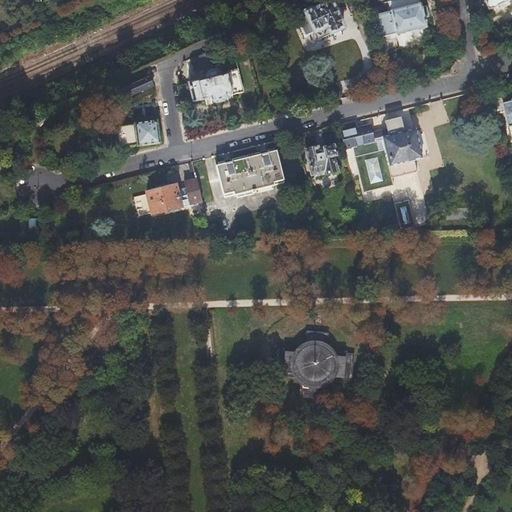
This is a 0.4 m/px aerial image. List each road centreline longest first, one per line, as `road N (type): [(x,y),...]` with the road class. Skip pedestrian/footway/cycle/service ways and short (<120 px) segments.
road 1 (motorway): [(511,394),(0,348)]
road 2 (track): [(511,295),(0,312)]
road 3 (residential): [(172,154),(40,188),(32,172),(33,145),(57,111),(161,64)]
road 4 (residential): [(466,78),(172,154)]
road 5 (track): [(202,305),(222,511)]
road 6 (track): [(0,462),(136,307)]
road 7 (track): [(169,511),(149,307)]
road 8 (track): [(511,340),(409,511)]
road 9 (residential): [(161,64),(301,0)]
